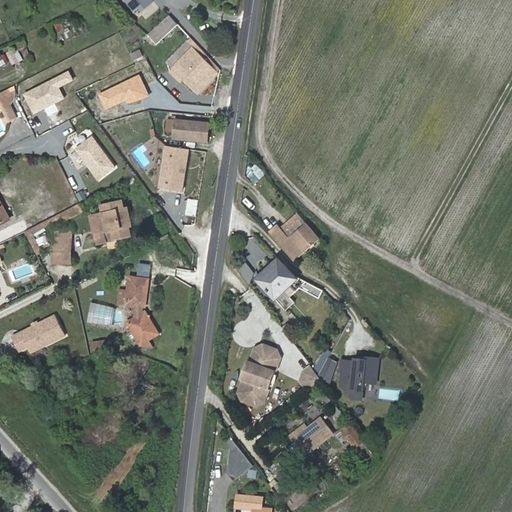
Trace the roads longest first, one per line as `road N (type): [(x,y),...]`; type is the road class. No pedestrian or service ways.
road 1 (track): [(330,511),(385,466),(429,382),(332,264),(344,229),(296,190),(260,138),(277,0)]
road 2 (secondary): [(183,511),(253,0)]
road 3 (track): [(414,268),(511,83)]
road 4 (track): [(511,322),(344,229)]
